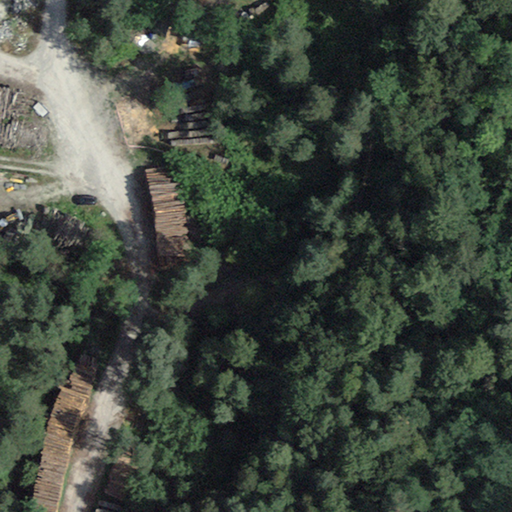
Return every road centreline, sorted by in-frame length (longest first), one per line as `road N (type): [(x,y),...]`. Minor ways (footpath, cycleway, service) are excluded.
road 1 (track): [(137,328),(137,226),(112,161),(76,111),(0,50)]
road 2 (track): [(74,511),(137,328)]
